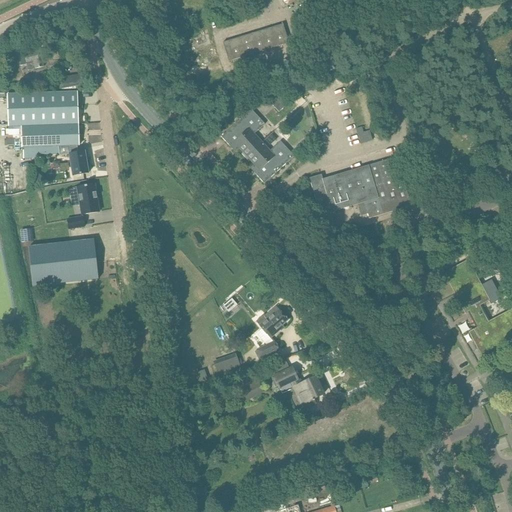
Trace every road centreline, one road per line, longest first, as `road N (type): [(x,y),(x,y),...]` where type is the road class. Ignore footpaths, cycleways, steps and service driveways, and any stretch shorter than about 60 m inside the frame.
road 1 (tertiary): [(431,447),(389,373),(118,75)]
road 2 (unclassified): [(481,424),(407,293),(388,239),(397,227),(490,205),(511,190)]
road 3 (residential): [(130,270),(102,103),(118,75)]
road 4 (unclassified): [(511,5),(473,12),(511,122)]
